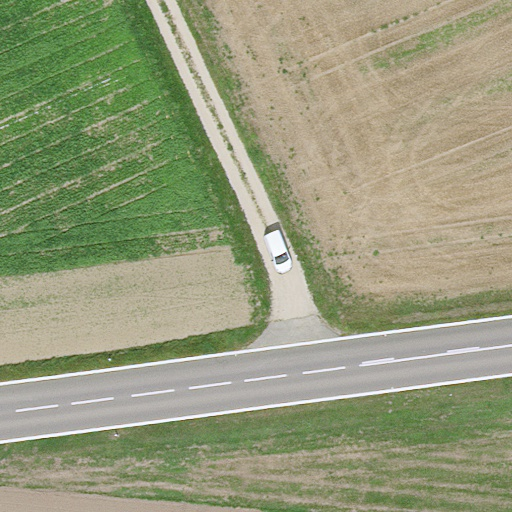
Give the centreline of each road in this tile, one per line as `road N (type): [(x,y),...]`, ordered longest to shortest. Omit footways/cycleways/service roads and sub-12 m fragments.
road 1 (secondary): [(0,414),(511,350)]
road 2 (track): [(306,376),(277,254),(158,0)]
